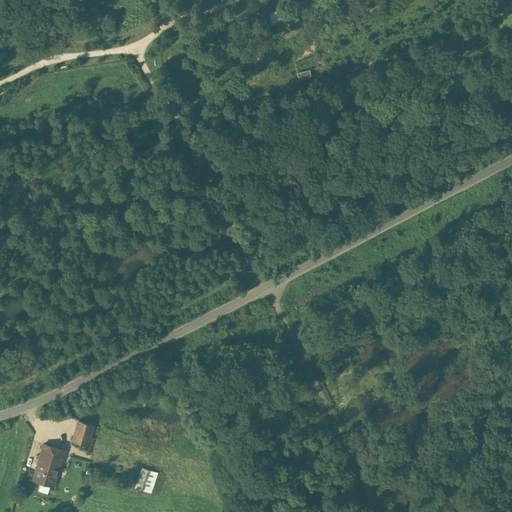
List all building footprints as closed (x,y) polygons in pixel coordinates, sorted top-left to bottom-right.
[(280,0),(272,0),(267,2),(270,12),(283,8),(280,0)] [(74,416),(72,404),(62,407),(64,418),(74,416)] [(90,444),(98,423),(82,418),(75,439),(90,444)] [(65,451),(43,444),(33,480),(53,486),(65,451)] [(161,471),(145,465),(139,486),(156,490),(161,471)]
